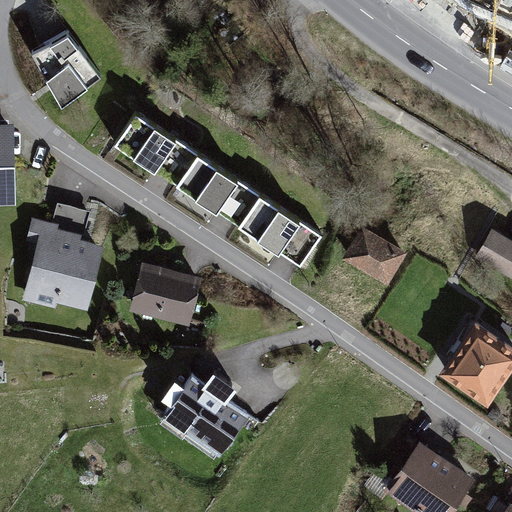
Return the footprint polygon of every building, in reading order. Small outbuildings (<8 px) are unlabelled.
[(511,0),(456,0),(468,9),(511,29),(511,0)] [(102,74),(69,29),(31,51),(62,104),(102,74)] [(177,137),(136,110),(114,143),(155,170),(177,137)] [(14,117),(0,117),(0,201),(16,201),(14,117)] [(198,150),(177,137),(155,170),(176,183),(198,150)] [(239,177),(198,150),(176,183),(217,210),(239,177)] [(260,191),(239,177),(217,210),(238,224),(260,191)] [(300,218),(260,191),(238,224),(278,251),(300,218)] [(53,221),(33,216),(27,239),(36,242),(22,300),(56,308),(58,301),(88,308),(105,244),(83,238),(90,210),(57,202),(53,221)] [(322,233),(300,218),(278,251),(300,266),(322,233)] [(408,249),(362,222),(342,256),(388,282),(408,249)] [(511,237),(492,226),(475,256),(511,277),(511,237)] [(201,274),(142,260),(130,310),(189,324),(201,274)] [(511,367),(511,340),(475,316),(439,370),(488,403),(511,367)] [(171,400),(159,418),(162,421),(161,423),(179,436),(181,434),(214,458),(249,408),(227,393),(235,381),(214,367),(207,378),(193,369),(184,382),(174,375),(161,393),(171,400)] [(450,511),(475,477),(420,438),(383,489),(415,511),(450,511)] [(511,511),(511,499),(510,498),(500,511),(511,511)]
